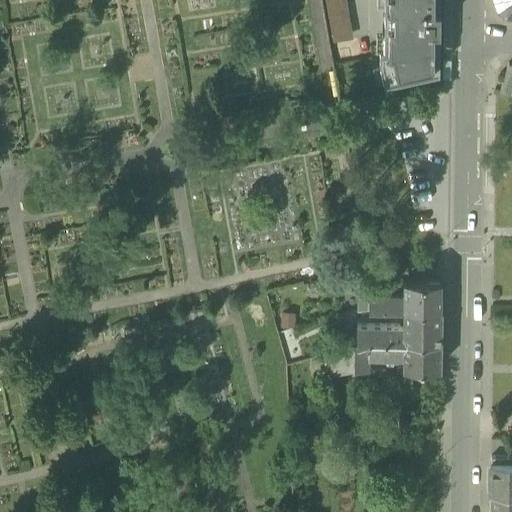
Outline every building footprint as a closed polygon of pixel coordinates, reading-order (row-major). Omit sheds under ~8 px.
[(342,0),(327,0),(335,41),(349,39),(342,0)] [(439,70),(439,0),(383,0),(383,48),(379,48),(379,60),(384,82),(439,70)] [(511,18),(511,0),(492,0),(493,3),(498,13),(507,18),(511,18)] [(511,67),(508,66),(499,91),(511,95),(511,67)] [(358,273),(359,284),(372,283),(371,272),(358,273)] [(404,281),(404,293),(404,307),(440,308),(440,281),(404,281)] [(358,292),(358,310),(368,307),(368,293),(358,292)] [(368,307),(404,307),(404,293),(368,293),(368,307)] [(404,314),(404,326),(404,341),(439,341),(440,314),(440,308),(404,307),(404,314)] [(368,341),(404,341),(404,326),(352,326),(352,335),(356,335),(356,344),(368,341)] [(356,344),(353,345),(325,353),(324,371),(353,372),(368,372),(368,355),(368,341),(356,344)] [(368,355),(403,356),(404,341),(368,341),(368,355)] [(439,341),(404,341),(403,356),(403,368),(439,368),(439,341)] [(511,493),(511,457),(490,457),(490,464),(489,464),(489,493),(511,493)] [(511,511),(511,493),(489,493),(488,511),(511,511)]
